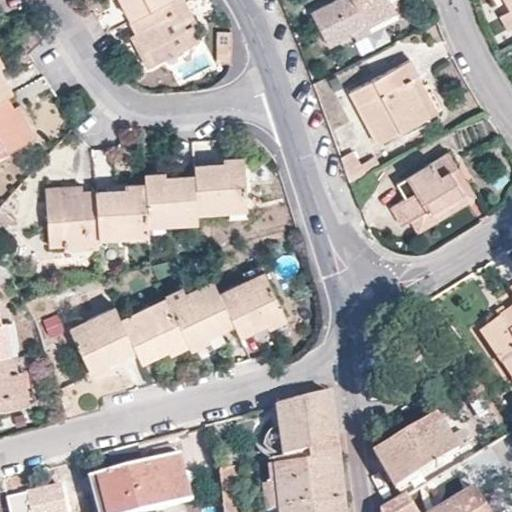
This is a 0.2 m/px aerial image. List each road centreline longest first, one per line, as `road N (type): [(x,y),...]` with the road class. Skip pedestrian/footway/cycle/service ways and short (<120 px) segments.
road 1 (residential): [(348,363),(0,452)]
road 2 (residential): [(50,0),(106,84),(138,105),(206,104),(272,81)]
road 3 (residential): [(341,310),(272,81)]
road 4 (residential): [(341,310),(423,282),(511,228)]
road 5 (residential): [(348,363),(364,511)]
road 6 (residential): [(454,0),(480,67),(511,115)]
